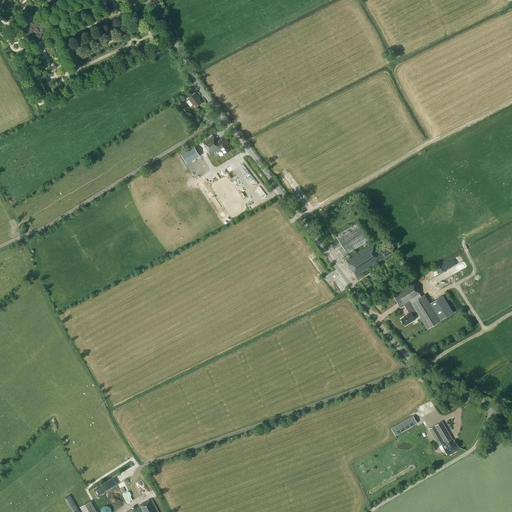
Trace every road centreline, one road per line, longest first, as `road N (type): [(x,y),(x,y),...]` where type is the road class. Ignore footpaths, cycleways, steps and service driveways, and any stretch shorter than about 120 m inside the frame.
road 1 (unclassified): [(511,412),(399,347),(195,82),(154,0)]
road 2 (track): [(131,480),(146,465),(416,363)]
